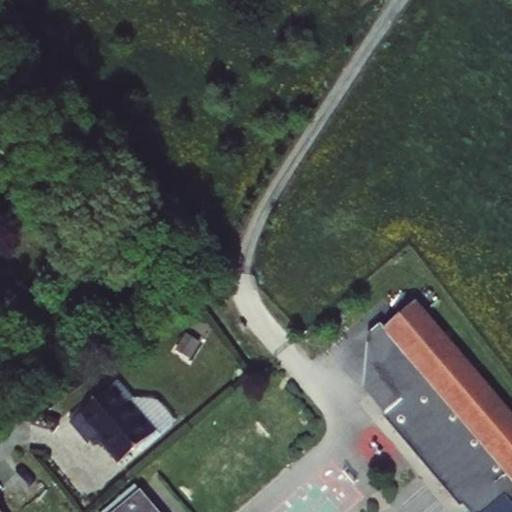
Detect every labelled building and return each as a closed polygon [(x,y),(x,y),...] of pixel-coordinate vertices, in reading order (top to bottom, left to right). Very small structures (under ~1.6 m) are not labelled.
[(467,503),(474,511),(511,511),(511,412),(418,301),(399,317),(401,320),(383,335),(376,341),(377,367),(404,398),(388,411),(386,412),(464,505),(467,503)] [(383,335),(377,328),(364,339),(366,386),(388,411),(404,398),(377,367),(376,341),(383,335)] [(158,430),(143,414),(139,418),(128,405),(113,388),(71,423),(88,444),(96,437),(118,463),(158,430)] [(133,401),(128,405),(139,418),(143,414),(133,401)] [(0,493),(0,509),(2,511),(23,511),(50,490),(33,468),(0,493)] [(50,490),(23,511),(43,511),(58,501),(50,490)] [(112,511),(154,511),(138,492),(112,511)]
